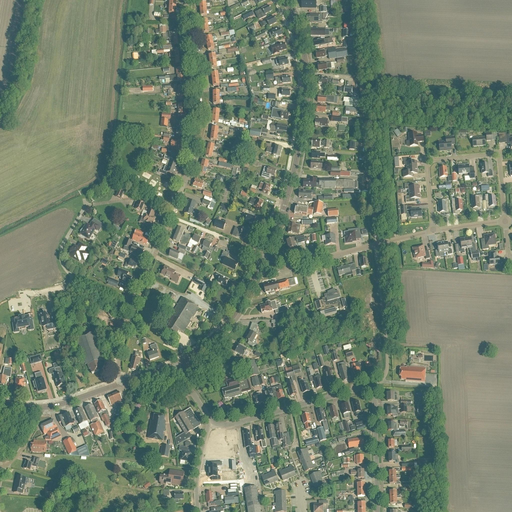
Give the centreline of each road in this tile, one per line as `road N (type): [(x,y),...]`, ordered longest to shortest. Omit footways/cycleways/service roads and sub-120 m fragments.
road 1 (residential): [(136,301),(195,129),(187,0)]
road 2 (secondary): [(264,255),(299,152),(306,96),(301,40),(284,0)]
road 3 (track): [(352,0),(377,245)]
road 4 (residential): [(505,221),(497,158),(433,161),(433,230)]
road 5 (unclassified): [(211,422),(231,424),(369,389)]
road 6 (unclassified): [(369,389),(387,365),(377,245)]
road 7 (secondary): [(176,367),(224,328),(264,255)]
road 8 (secondary): [(0,404),(47,407),(120,383)]
road 9 (unclassified): [(377,511),(369,389)]
